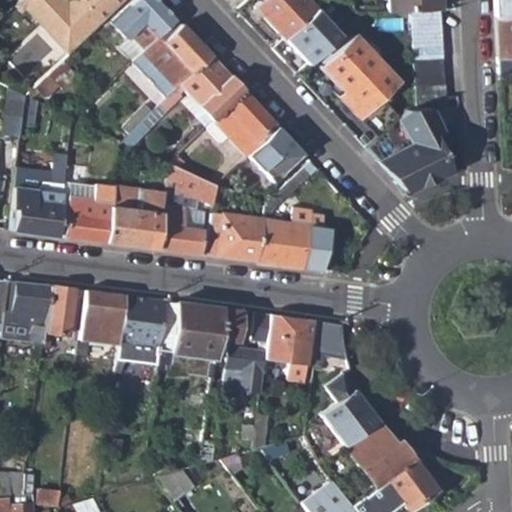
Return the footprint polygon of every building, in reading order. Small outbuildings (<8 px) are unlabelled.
[(18,13),(24,7),(20,3),(23,0),(16,0),(11,5),(18,13)] [(76,46),(124,0),(73,0),(71,3),(67,7),(61,0),(60,0),(58,1),(56,0),(55,0),(23,0),(20,3),(24,7),(44,28),(52,21),(76,46)] [(130,35),(143,48),(173,18),(156,0),(131,0),(110,22),(125,39),(130,35)] [(313,9),(304,0),(258,0),(252,6),(281,38),(313,9)] [(437,0),(385,0),(387,13),(408,12),(438,10),(437,0)] [(511,0),(491,0),(492,17),(511,16),(511,0)] [(438,10),(408,12),(411,60),(441,58),(438,10)] [(511,16),(492,17),(495,77),(511,76),(511,16)] [(163,98),(208,55),(173,18),(143,48),(130,61),(127,64),(163,98)] [(68,53),(76,46),(52,21),(44,28),(68,53)] [(130,35),(125,39),(117,48),(130,61),(143,48),(130,35)] [(352,36),(318,67),(327,77),(322,81),(355,118),(395,81),(352,36)] [(212,120),(242,92),(208,55),(163,98),(154,107),(158,112),(162,109),(164,111),(181,96),(179,93),(183,90),(212,120)] [(441,58),(411,60),(412,73),(442,72),(441,58)] [(60,62),(46,75),(57,86),(60,89),(73,76),(60,62)] [(442,72),(412,73),(413,86),(442,85),(442,72)] [(37,92),(44,99),(57,86),(46,75),(24,96),(30,98),(37,92)] [(442,85),(413,86),(414,98),(443,96),(442,85)] [(1,133),(18,135),(24,96),(7,88),(1,133)] [(245,156),(246,155),(276,127),(242,92),(212,120),(226,136),(245,156)] [(443,96),(414,98),(415,109),(429,108),(444,107),(443,96)] [(120,126),(127,133),(140,120),(150,111),(143,104),(120,126)] [(140,120),(147,127),(160,115),(158,112),(154,107),(150,111),(140,120)] [(429,108),(415,109),(405,110),(394,119),(409,143),(377,163),(406,193),(424,183),(435,178),(441,176),(447,174),(429,134),(439,129),(429,108)] [(119,140),(129,145),(148,129),(147,127),(140,120),(127,133),(119,140)] [(219,142),(226,136),(212,120),(205,126),(219,142)] [(246,155),(271,182),(301,154),(276,127),(246,155)] [(5,229),(13,230),(55,236),(61,186),(65,155),(58,154),(57,162),(52,161),(49,184),(47,194),(39,193),(33,201),(9,197),(5,229)] [(175,155),(166,163),(177,168),(183,164),(175,155)] [(154,248),(199,254),(206,202),(211,204),(213,185),(177,168),(166,163),(162,189),(154,248)] [(12,179),(9,197),(33,201),(39,193),(47,194),(49,184),(12,179)] [(63,211),(60,236),(103,242),(111,183),(101,182),(99,200),(76,197),(75,212),(63,211)] [(111,183),(103,242),(154,248),(162,189),(135,186),(132,208),(117,207),(120,184),(111,183)] [(61,186),(55,236),(60,236),(63,211),(75,212),(76,197),(78,188),(61,186)] [(205,255),(254,262),(260,219),(222,214),(220,228),(209,227),(205,255)] [(254,262),(318,270),(323,227),(260,219),(254,262)] [(0,315),(0,336),(18,339),(19,334),(24,334),(25,324),(8,321),(14,280),(5,279),(0,315)] [(49,285),(14,280),(8,321),(25,324),(24,334),(19,334),(18,339),(41,342),(42,329),(49,285)] [(71,288),(49,285),(42,329),(50,330),(66,333),(71,288)] [(71,288),(66,333),(66,337),(76,338),(82,289),(71,288)] [(122,294),(82,289),(76,338),(76,341),(116,345),(122,294)] [(160,300),(122,294),(116,345),(113,372),(120,373),(121,362),(153,365),(155,348),(160,300)] [(218,307),(174,301),(170,337),(181,338),(180,352),(205,355),(205,363),(212,363),(212,361),(214,338),(218,307)] [(218,307),(214,338),(234,340),(238,310),(218,307)] [(266,314),(252,312),(249,338),(263,340),(266,314)] [(308,319),(266,314),(263,340),(262,345),(261,358),(303,363),(308,319)] [(317,320),(313,351),(342,354),(339,323),(317,320)] [(42,329),(41,342),(40,346),(48,347),(50,330),(42,329)] [(256,349),(226,345),(222,388),(257,391),(261,358),(262,345),(256,344),(256,349)] [(155,348),(153,365),(150,392),(170,394),(175,350),(155,348)] [(212,361),(212,363),(209,382),(216,382),(219,362),(212,361)] [(338,373),(322,385),(334,401),(319,413),(342,445),(373,421),(338,373)] [(254,413),(252,427),(251,440),(250,448),(262,445),(266,414),(254,413)] [(373,421),(342,445),(359,468),(348,476),(361,494),(409,459),(395,440),(390,444),(373,421)] [(252,427),(241,426),(240,439),(251,440),(252,427)] [(202,438),(200,463),(211,459),(213,439),(202,438)] [(238,452),(219,457),(231,474),(238,469),(238,452)] [(431,488),(409,459),(361,494),(347,504),(352,511),(372,511),(371,509),(394,492),(405,507),(431,488)] [(153,476),(172,502),(188,490),(174,469),(153,476)] [(352,511),(347,504),(329,480),(298,502),(305,511),(352,511)] [(35,501),(58,504),(59,488),(36,485),(35,501)] [(30,511),(28,494),(5,496),(0,496),(0,511),(30,511)]
